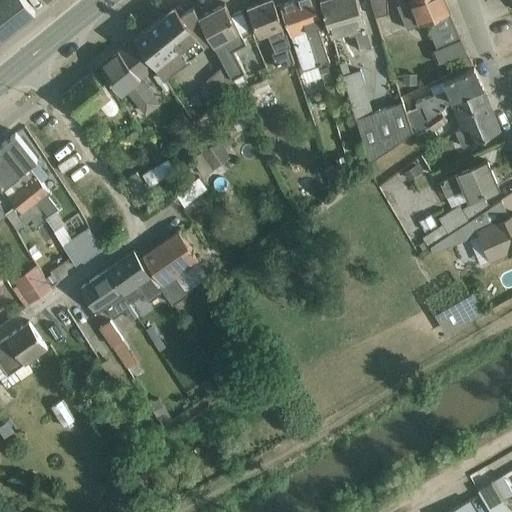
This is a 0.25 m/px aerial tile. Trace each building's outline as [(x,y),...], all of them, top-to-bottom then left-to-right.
[(0,0),(0,42),(35,15),(23,0),(0,0)] [(275,54),(289,48),(273,0),(248,10),(260,40),(268,36),(275,54)] [(324,26),(314,0),(299,0),(297,1),(320,66),(329,63),(318,28),(324,26)] [(361,52),(372,48),(357,0),(325,0),(321,1),(330,37),(348,31),(350,37),(356,35),(361,52)] [(387,0),(370,0),(375,18),(388,14),(387,0)] [(438,50),(462,40),(444,0),(414,0),(398,7),(407,31),(431,21),(434,29),(430,31),(438,50)] [(303,71),(320,66),(297,1),(281,6),(303,71)] [(243,12),(232,17),(225,5),(200,19),(226,65),(233,79),(244,73),(233,52),(245,45),(242,39),(253,34),(243,12)] [(199,51),(203,49),(180,7),(161,21),(190,64),(202,55),(199,51)] [(190,64),(161,21),(160,20),(137,39),(156,68),(161,74),(165,80),(179,68),(182,71),(190,64)] [(141,79),(156,68),(137,39),(100,68),(123,97),(127,94),(146,117),(161,105),(141,79)] [(347,62),(341,64),(369,162),(413,132),(400,104),(373,113),(360,72),(350,74),(347,62)] [(233,79),(226,65),(207,82),(219,103),(237,86),(233,79)] [(440,112),(450,103),(483,89),(474,70),(431,89),(434,96),(416,103),(418,108),(407,113),(414,133),(418,131),(419,134),(422,133),(431,128),(427,122),(440,112)] [(118,109),(117,105),(93,74),(63,98),(82,122),(100,108),(105,115),(109,117),(112,118),(115,116),(117,115),(118,111),(118,109)] [(165,80),(161,74),(154,78),(159,87),(160,86),(165,94),(171,89),(165,80)] [(404,75),(403,86),(417,87),(417,76),(404,75)] [(267,80),(247,89),(252,98),(271,90),(267,80)] [(464,146),(501,130),(483,89),(450,103),(461,127),(456,130),(464,146)] [(448,122),(440,112),(427,122),(431,128),(422,133),(431,144),(439,138),(434,132),(448,122)] [(191,124),(183,115),(170,127),(178,136),(191,124)] [(144,144),(136,132),(127,138),(134,150),(144,144)] [(29,169),(37,163),(16,136),(0,149),(0,151),(43,211),(49,219),(58,211),(48,198),(51,196),(29,169)] [(219,142),(192,161),(204,178),(231,159),(228,155),(234,151),(227,141),(221,145),(219,142)] [(43,211),(0,151),(0,187),(20,213),(17,216),(13,209),(6,215),(17,232),(31,221),(36,228),(45,221),(40,214),(43,211)] [(177,173),(169,160),(143,176),(151,189),(177,173)] [(468,200),(499,186),(488,161),(440,181),(452,206),(468,199),(468,200)] [(402,172),(381,179),(389,203),(410,196),(402,172)] [(84,173),(67,179),(69,188),(87,183),(84,173)] [(151,196),(137,174),(126,181),(140,202),(151,196)] [(200,178),(177,195),(185,207),(208,190),(200,178)] [(443,224),(423,236),(426,241),(420,245),(424,251),(431,246),(491,207),(483,196),(463,209),(460,204),(439,218),(443,224)] [(508,255),(511,252),(511,215),(510,217),(502,199),(491,207),(431,246),(434,252),(469,237),(480,263),(490,259),(491,261),(507,253),(508,255)] [(438,225),(432,214),(420,220),(426,231),(438,225)] [(102,247),(89,227),(63,246),(76,265),(102,247)] [(174,304),(211,276),(198,260),(201,259),(180,231),(144,256),(152,268),(148,270),(151,274),(150,275),(157,284),(159,283),(164,291),(174,304)] [(151,274),(148,270),(135,250),(108,269),(129,301),(144,292),(149,300),(164,291),(159,283),(157,284),(150,275),(151,274)] [(51,286),(37,265),(14,279),(30,302),(51,286)] [(138,316),(129,301),(108,269),(82,287),(97,312),(106,306),(113,318),(126,309),(132,319),(138,316)] [(486,311),(475,291),(436,314),(448,333),(486,311)] [(135,350),(132,352),(111,320),(101,327),(127,368),(140,359),(135,350)] [(37,356),(48,348),(29,321),(0,342),(0,361),(0,362),(0,361),(0,378),(7,388),(33,371),(27,362),(31,360),(33,364),(39,360),(37,356)] [(153,324),(147,329),(160,350),(167,346),(153,324)] [(115,362),(104,368),(111,380),(122,374),(115,362)] [(215,373),(201,382),(207,392),(221,384),(215,373)] [(75,419),(63,399),(51,406),(63,426),(75,419)] [(503,475),(479,490),(491,511),(510,511),(503,499),(511,493),(511,491),(504,477),(503,475)] [(477,511),(470,499),(448,511),(477,511)]
